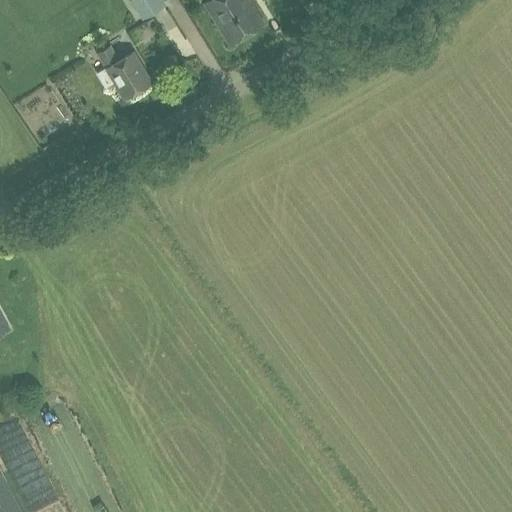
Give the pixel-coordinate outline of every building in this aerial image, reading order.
[(167,4),(164,0),(130,0),(142,19),(167,4)] [(249,0),(211,0),(205,3),(230,44),(264,23),(249,0)] [(133,50),(119,59),(110,45),(97,52),(106,67),(96,73),(105,88),(115,82),(124,99),(152,83),(133,50)] [(0,335),(10,330),(0,309),(0,335)] [(118,511),(76,410),(50,421),(88,511),(118,511)]
